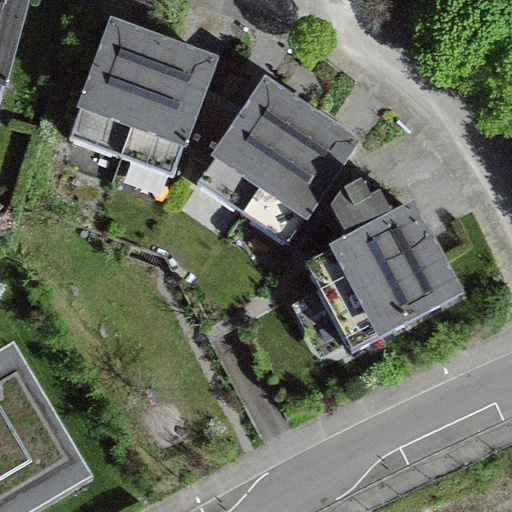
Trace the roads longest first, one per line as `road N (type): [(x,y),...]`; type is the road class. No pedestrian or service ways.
road 1 (residential): [(511,214),(481,157),(348,58),(229,0)]
road 2 (residential): [(511,401),(285,511)]
